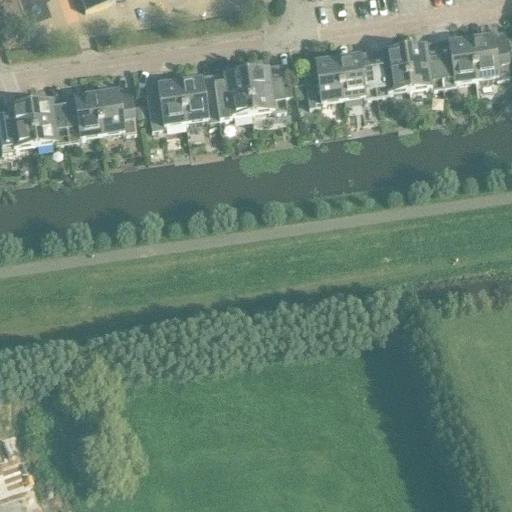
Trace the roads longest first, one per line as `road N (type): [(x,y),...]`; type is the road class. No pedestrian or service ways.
road 1 (residential): [(0,83),(297,40)]
road 2 (residential): [(297,40),(511,4)]
